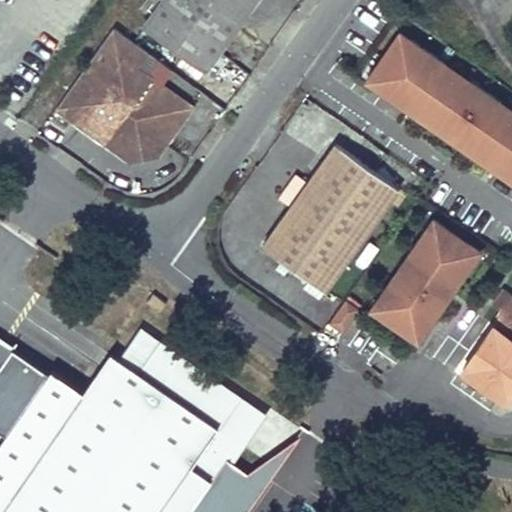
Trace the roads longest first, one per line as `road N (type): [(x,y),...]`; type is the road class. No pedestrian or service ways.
road 1 (unclassified): [(374,406),(174,265),(155,239)]
road 2 (residential): [(296,63),(511,207)]
road 3 (residential): [(155,239),(296,63)]
road 4 (unclassified): [(155,239),(0,133)]
road 5 (residential): [(511,430),(415,376),(374,406)]
road 6 (unclassified): [(511,471),(457,455),(374,406)]
